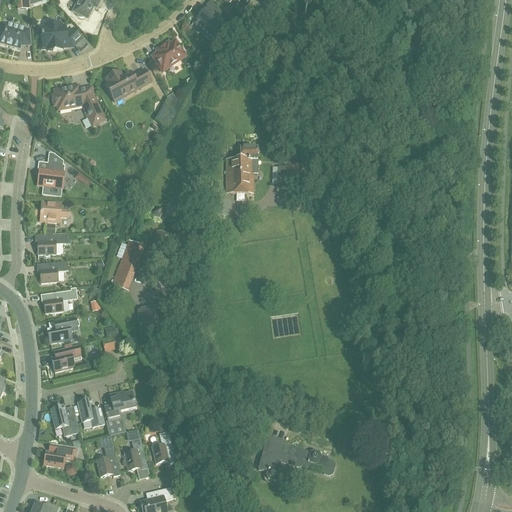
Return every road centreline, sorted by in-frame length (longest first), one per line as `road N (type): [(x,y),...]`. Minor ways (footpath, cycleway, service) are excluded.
road 1 (secondary): [(485,304),(486,151),(504,0)]
road 2 (secondary): [(482,506),(485,304)]
road 3 (residential): [(2,290),(15,268),(27,133)]
